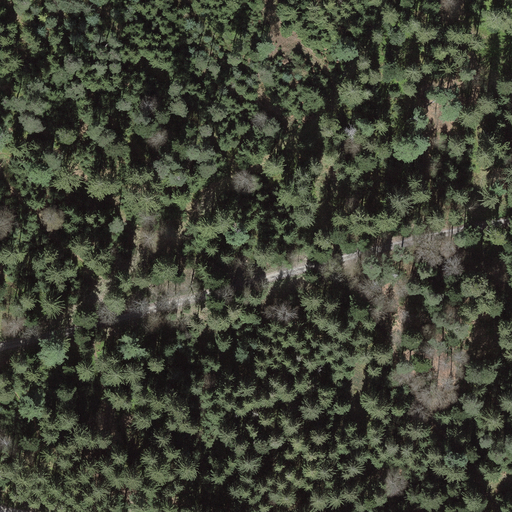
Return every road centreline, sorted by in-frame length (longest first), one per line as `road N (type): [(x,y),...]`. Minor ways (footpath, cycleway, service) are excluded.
road 1 (track): [(404,0),(319,127),(323,216),(340,263),(426,416),(481,484),(511,507)]
road 2 (track): [(0,345),(511,220)]
road 3 (track): [(42,336),(249,170),(319,127)]
